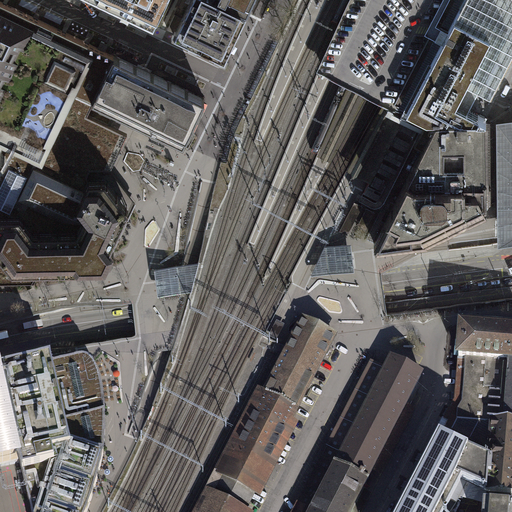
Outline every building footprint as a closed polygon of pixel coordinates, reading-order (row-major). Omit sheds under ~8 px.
[(165,0),(101,0),(122,10),(121,13),(123,13),(125,13),(126,15),(128,16),(129,13),(153,25),(165,0)] [(174,34),(224,58),(246,12),(220,0),(190,0),(182,17),(174,14),(167,29),(175,32),(174,34)] [(220,0),(246,12),(252,0),(220,0)] [(350,0),(318,66),(316,69),(392,108),(405,110),(459,9),(463,0),(350,0)] [(511,0),(463,0),(459,9),(507,31),(479,88),(491,94),(511,54),(511,0)] [(101,265),(109,247),(106,244),(123,206),(108,186),(102,177),(93,165),(106,138),(117,114),(88,100),(110,54),(35,18),(0,1),(0,276),(28,277),(32,267),(101,265)] [(480,132),(483,126),(465,117),(479,88),(494,58),(507,31),(494,26),(486,23),(484,21),(459,9),(454,19),(449,31),(446,37),(437,51),(431,61),(430,65),(420,83),(415,92),(405,110),(400,120),(423,132),(430,132),(435,132),(458,132),(469,132),(480,132)] [(183,144),(205,99),(145,71),(110,54),(88,100),(117,114),(125,117),(135,122),(183,144)] [(511,118),(497,120),(498,244),(511,241),(511,118)] [(401,121),(364,192),(385,203),(420,131),(401,121)] [(387,216),(374,243),(376,246),(417,243),(429,239),(427,230),(450,228),(483,212),(483,211),(487,209),(486,206),(486,196),(484,157),(483,129),(483,126),(480,132),(469,132),(458,132),(435,132),(430,132),(387,216)] [(363,206),(355,201),(340,231),(348,235),(363,206)] [(375,212),(367,208),(357,226),(365,230),(375,212)] [(353,251),(352,242),(325,246),(311,275),(355,269),(354,264),(353,251)] [(157,289),(158,295),(186,291),(191,290),(198,262),(191,263),(183,264),(154,268),(156,280),(157,289)] [(212,483),(251,503),(255,496),(261,498),(299,423),(290,419),(333,335),(304,321),(297,334),(289,349),(265,394),(259,391),(212,483)] [(277,321),(269,337),(276,341),(285,325),(277,321)] [(511,363),(511,333),(462,329),(459,359),(466,360),(509,363),(511,363)] [(0,467),(20,463),(22,472),(25,486),(30,511),(86,511),(94,492),(103,460),(104,450),(105,436),(105,426),(105,421),(103,396),(100,377),(95,367),(89,359),(86,357),(83,357),(80,357),(51,364),(0,375),(0,467)] [(422,374),(392,359),(386,371),(371,363),(337,428),(343,431),(328,459),(368,480),(372,471),(406,404),(422,374)] [(504,424),(509,363),(466,360),(463,403),(458,411),(458,420),(452,431),(446,428),(441,439),(488,462),(492,423),(504,424)] [(406,404),(372,471),(381,475),(415,409),(406,404)] [(511,424),(504,424),(492,423),(488,462),(511,463),(511,424)] [(486,493),(488,462),(441,439),(404,507),(401,511),(447,511),(463,483),(486,493)] [(368,480),(328,459),(299,511),(351,511),(363,489),(368,480)] [(511,463),(488,462),(486,493),(511,495),(511,463)] [(196,511),(250,511),(247,510),(251,503),(212,483),(196,511)] [(363,489),(351,511),(362,511),(372,494),(363,489)]
